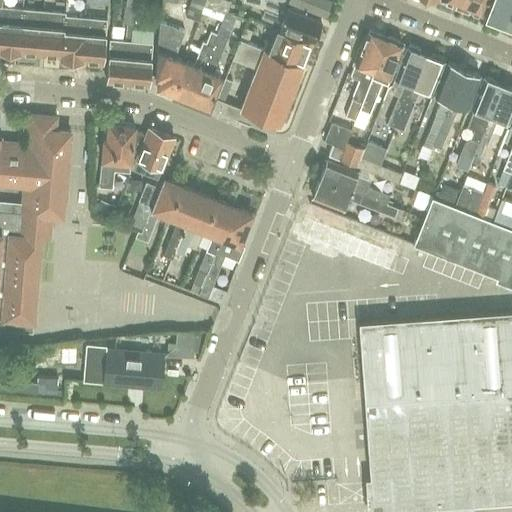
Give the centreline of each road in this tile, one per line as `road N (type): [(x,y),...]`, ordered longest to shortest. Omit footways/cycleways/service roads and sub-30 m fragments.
road 1 (residential): [(0,86),(135,99),(290,162)]
road 2 (residential): [(183,436),(290,162)]
road 3 (unclassified): [(183,436),(0,421)]
road 4 (unclassified): [(0,443),(175,457)]
road 5 (residential): [(290,162),(356,0)]
road 6 (residential): [(511,56),(368,0)]
road 7 (unclassified): [(284,511),(253,473),(183,436)]
